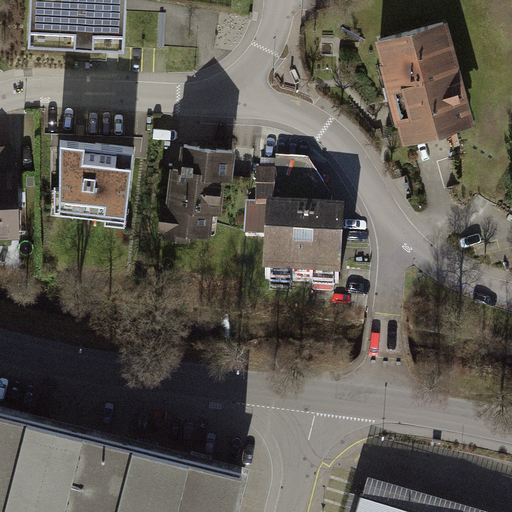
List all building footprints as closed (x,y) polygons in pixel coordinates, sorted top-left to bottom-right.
[(24,0),(23,40),(119,44),(121,0),(24,0)] [(472,122),(447,21),(381,38),(406,139),(472,122)] [(135,148),(61,140),(60,210),(127,218),(135,148)] [(169,167),(160,235),(184,239),(185,233),(211,237),(219,177),(227,178),(231,150),(188,144),(185,170),(169,167)] [(0,145),(0,232),(17,232),(14,145),(0,145)] [(268,211),(264,283),(339,287),(344,215),(332,214),(333,202),(308,163),(277,161),(274,211),(268,211)] [(0,511),(232,511),(244,466),(85,428),(0,408),(0,511)] [(403,511),(362,500),(358,511),(403,511)]
